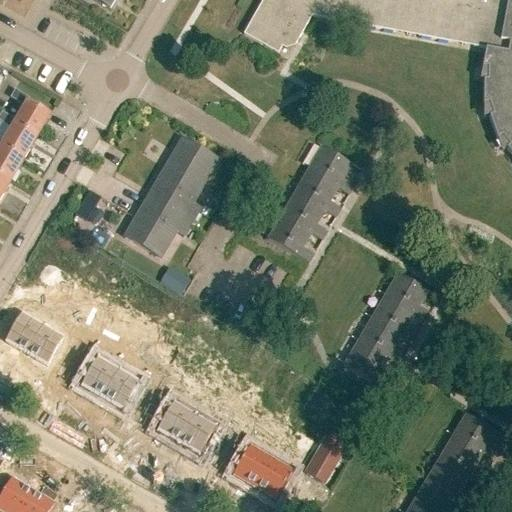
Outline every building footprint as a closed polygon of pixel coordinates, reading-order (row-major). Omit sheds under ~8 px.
[(88,0),(108,12),(115,0),(88,0)] [(511,1),(509,0),(508,2),(494,0),(265,0),(244,38),(279,57),(283,50),(286,52),(296,50),(313,20),(487,52),(483,71),(484,84),(484,108),(490,120),(498,143),(507,152),(511,157),(511,1)] [(24,108),(15,123),(14,126),(36,139),(49,118),(27,104),(28,101),(14,93),(10,100),(24,108)] [(2,145),(0,148),(22,162),(36,139),(14,126),(15,123),(1,115),(0,116),(0,124),(10,131),(2,145)] [(193,205),(218,162),(182,140),(123,239),(160,261),(175,234),(183,239),(201,209),(193,205)] [(0,148),(2,145),(0,143),(0,177),(10,183),(22,162),(0,148)] [(307,172),(337,190),(348,197),(354,188),(343,181),(351,167),(321,149),(307,172)] [(294,195),(323,213),(334,220),(340,211),(329,204),(337,190),(307,172),(294,195)] [(0,199),(10,183),(0,177),(0,199)] [(84,210),(94,214),(100,196),(90,193),(84,210)] [(315,226),(323,213),(294,195),(280,218),(310,235),(321,242),(327,233),(315,226)] [(313,256),(302,250),(310,235),(280,218),(266,241),(307,266),(313,256)] [(419,309),(427,294),(397,276),(383,300),(413,318),(424,324),(429,315),(419,309)] [(51,292),(46,301),(66,310),(71,301),(51,292)] [(19,295),(15,302),(24,307),(28,300),(19,295)] [(369,323),(399,341),(410,347),(416,338),(405,331),(413,318),(383,300),(369,323)] [(96,328),(107,307),(96,301),(85,322),(96,328)] [(15,317),(0,343),(24,358),(39,331),(15,317)] [(356,345),(386,363),(397,369),(402,361),(391,354),(399,341),(369,323),(356,345)] [(130,330),(122,344),(146,358),(154,344),(130,330)] [(39,331),(24,358),(49,372),(64,346),(39,331)] [(85,342),(76,337),(72,344),(81,350),(85,342)] [(150,359),(168,370),(181,348),(162,338),(150,359)] [(85,342),(81,350),(90,355),(94,347),(85,342)] [(356,345),(342,368),(383,393),(389,384),(377,377),(386,363),(356,345)] [(189,357),(178,372),(219,404),(230,388),(189,357)] [(91,362),(76,388),(100,402),(115,376),(91,362)] [(115,376),(100,402),(124,416),(139,390),(115,376)] [(148,389),(157,394),(161,387),(152,382),(148,389)] [(161,387),(157,394),(166,399),(170,392),(161,387)] [(167,407),(152,433),(176,447),(191,421),(167,407)] [(451,440),(481,458),(493,465),(498,455),(486,449),(494,436),(464,418),(451,440)] [(191,421),(176,447),(201,461),(216,435),(191,421)] [(224,434),(233,439),(238,432),(229,426),(224,434)] [(238,432),(233,439),(242,444),(247,437),(238,432)] [(484,479),(473,472),(481,458),(451,440),(437,463),(468,481),(478,488),(484,479)] [(322,444),(304,476),(325,488),(343,457),(322,444)] [(243,451),(228,477),(252,491),(267,465),(243,451)] [(424,485),(454,504),(465,510),(471,501),(460,495),(468,481),(437,463),(424,485)] [(267,465),(252,491),(276,505),(292,479),(267,465)] [(0,506),(9,511),(20,511),(32,493),(6,477),(0,486),(0,506)] [(424,485),(407,511),(449,511),(454,504),(424,485)] [(56,511),(58,508),(32,493),(20,511),(56,511)]
